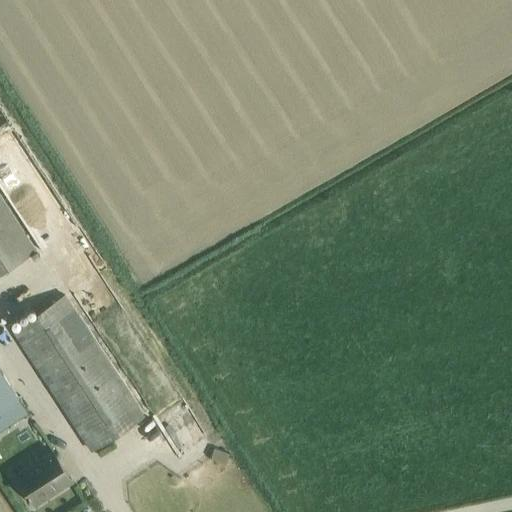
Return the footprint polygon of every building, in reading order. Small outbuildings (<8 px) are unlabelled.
[(36,162),(48,156),(39,137),(27,143),(36,162)] [(0,267),(31,247),(0,199),(0,267)] [(90,449),(142,415),(63,293),(11,327),(90,449)] [(0,408),(3,406),(12,420),(26,410),(0,369),(0,408)] [(59,487),(71,479),(51,448),(14,472),(26,490),(24,491),(26,494),(28,493),(32,500),(57,484),(59,487)]
